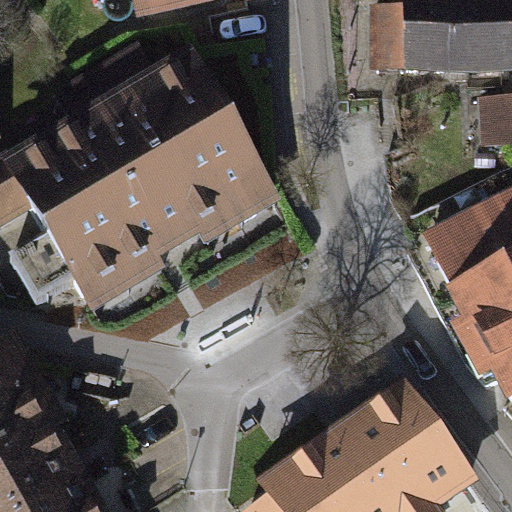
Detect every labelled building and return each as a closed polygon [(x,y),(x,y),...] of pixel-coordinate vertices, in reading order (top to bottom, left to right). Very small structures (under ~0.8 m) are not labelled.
[(273,0),(133,0),(141,31),(274,1),(273,0)] [(511,0),(467,0),(468,1),(403,4),(403,11),(373,12),(373,78),(405,77),(405,89),(467,87),(511,85),(511,0)] [(8,161),(0,165),(0,232),(31,215),(46,240),(10,261),(38,308),(73,287),(81,300),(172,247),(270,190),(195,63),(162,83),(141,48),(56,98),(76,133),(14,170),(8,161)] [(511,102),(476,105),(479,153),(511,150),(511,102)] [(511,198),(425,245),(427,250),(410,257),(452,341),(480,396),(490,390),(494,397),(507,421),(511,417),(511,198)] [(0,353),(0,511),(90,511),(60,459),(25,398),(0,353)] [(434,511),(466,490),(407,405),(293,483),(250,511),(434,511)]
